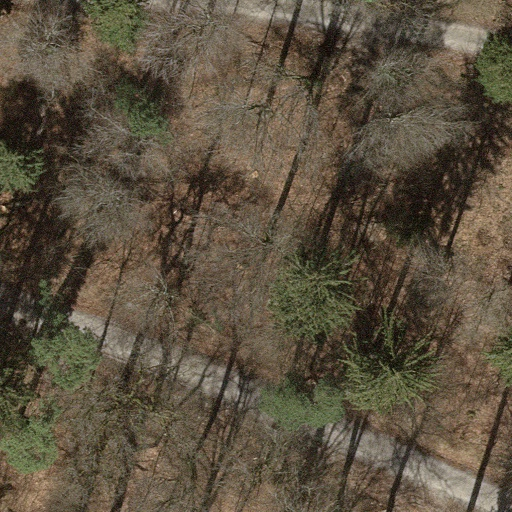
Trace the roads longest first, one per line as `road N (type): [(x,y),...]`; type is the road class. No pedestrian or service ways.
road 1 (track): [(0,292),(511,503)]
road 2 (track): [(187,0),(511,46)]
